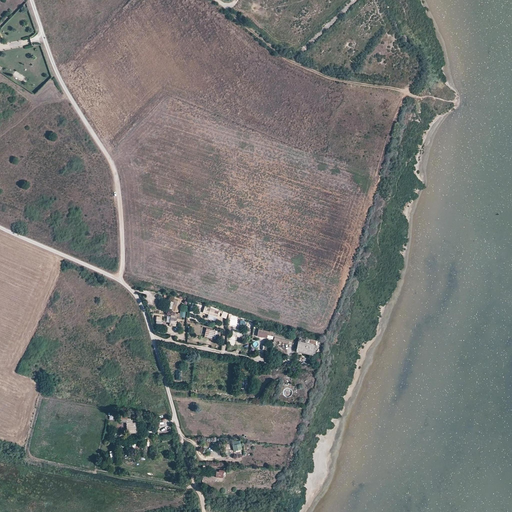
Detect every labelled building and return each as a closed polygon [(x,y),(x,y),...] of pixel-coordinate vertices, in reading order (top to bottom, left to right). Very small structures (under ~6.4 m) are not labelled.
[(172,299),(169,309),(178,312),(181,301),(172,299)] [(238,321),(237,321),(237,317),(229,317),(229,325),(237,326),(238,321)] [(267,335),(275,336),(276,330),(271,329),(270,332),(258,330),(257,337),(262,338),(262,337),(267,338),(267,335)] [(276,330),(275,336),(274,337),(289,342),(291,343),(293,335),(276,330)] [(299,337),(297,351),(314,354),(316,340),(299,337)] [(127,429),(137,428),(137,422),(132,423),(132,420),(129,420),(130,423),(126,423),(127,429)] [(236,455),(243,454),(241,444),(234,445),(236,455)]
